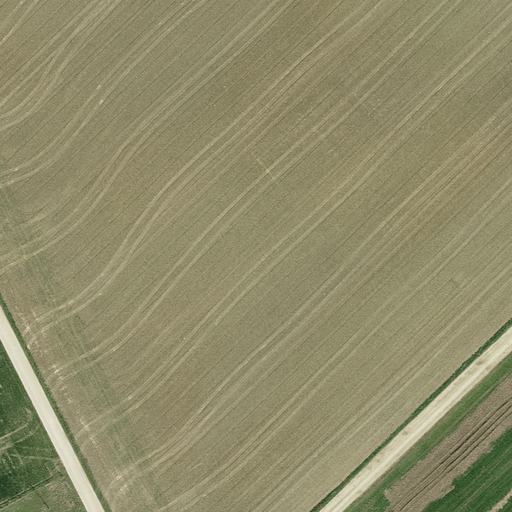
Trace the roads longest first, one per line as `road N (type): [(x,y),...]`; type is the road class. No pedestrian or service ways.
road 1 (track): [(326,511),(511,335)]
road 2 (track): [(0,315),(98,511)]
